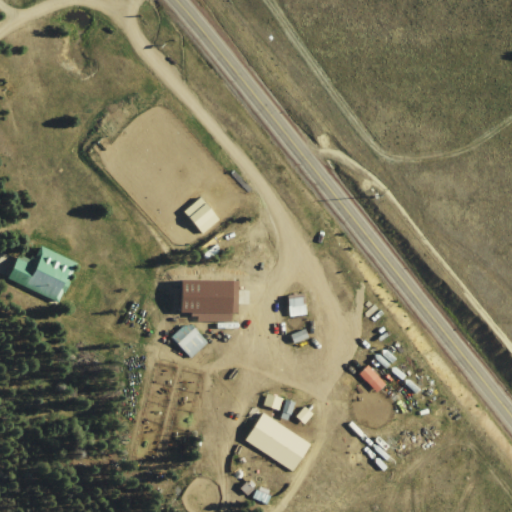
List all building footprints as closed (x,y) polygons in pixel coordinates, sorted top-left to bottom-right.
[(9,279),(60,301),(77,261),(40,244),(33,260),(20,254),(9,279)] [(307,314),(306,294),(289,294),(290,315),(307,314)] [(172,337),(191,357),(208,341),(189,321),(172,337)] [(386,384),(368,364),(359,373),(378,392),(386,384)] [(263,404),(279,409),(282,397),(266,393),(263,404)] [(312,444),(264,412),(246,440),(294,471),(312,444)]
